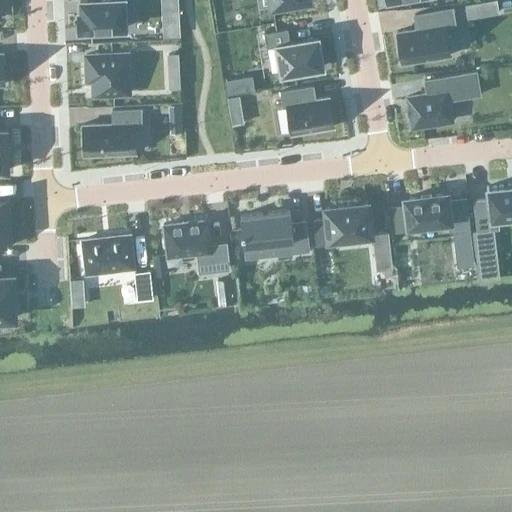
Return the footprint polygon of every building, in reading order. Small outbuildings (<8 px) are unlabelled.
[(77,0),(79,30),(125,28),(123,0),(77,0)] [(481,1),(465,4),(467,17),(483,14),(481,1)] [(416,28),(397,31),(402,63),(449,55),(444,25),(454,23),(452,8),(414,14),(416,28)] [(287,28),(264,32),(266,47),(276,45),(281,73),(323,66),(317,36),(289,41),(287,28)] [(127,53),(86,55),(87,80),(93,80),(93,94),(129,93),(127,53)] [(178,54),(168,54),(168,65),(179,64),(178,54)] [(426,93),(407,97),(412,127),(452,120),(448,99),(480,94),(476,71),(424,79),(426,93)] [(312,86),(281,91),(283,104),(286,104),(291,133),(333,126),(328,96),(314,99),(312,86)] [(227,97),(229,109),(240,108),(238,95),(227,97)] [(113,123),(83,124),(84,154),(134,152),(133,123),(141,123),(140,108),(112,109),(113,123)] [(506,185),(488,187),(488,186),(486,187),(486,189),(487,189),(488,199),(474,201),(477,230),(498,228),(497,218),(510,216),(510,217),(511,216),(511,184),(509,185),(509,184),(506,184),(506,185)] [(447,199),(446,193),(405,198),(405,204),(393,206),(396,231),(408,229),(408,225),(449,220),(450,220),(447,199)] [(465,197),(447,199),(450,220),(449,220),(450,230),(453,230),(457,265),(473,263),(465,197)] [(0,245),(11,245),(9,199),(0,199),(0,245)] [(326,217),(314,219),(316,244),(331,242),(330,238),(371,234),(367,203),(325,208),(326,217)] [(290,209),(240,215),(243,245),(272,242),(274,254),(308,250),(305,220),(291,221),(290,209)] [(209,270),(227,268),(224,242),(208,244),(205,219),(161,224),(165,256),(207,252),(209,270)] [(387,231),(371,232),(376,268),(392,266),(387,231)] [(130,234),(82,239),(86,273),(134,267),(130,234)] [(496,260),(476,263),(478,279),(498,276),(496,260)] [(149,270),(134,272),(137,299),(153,297),(149,270)] [(0,271),(0,318),(14,318),(13,302),(14,302),(13,291),(12,276),(0,276),(0,271)] [(233,279),(215,281),(216,289),(234,287),(233,279)]
